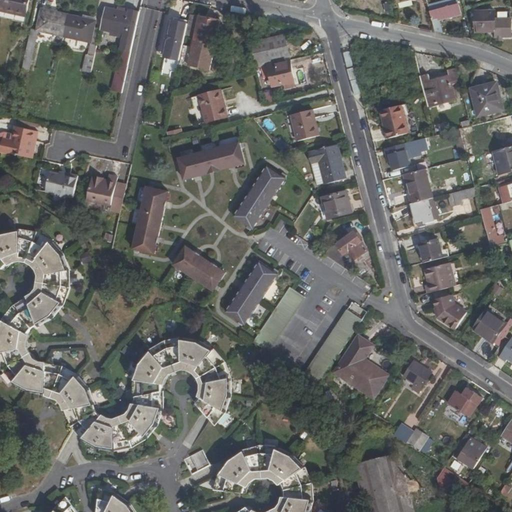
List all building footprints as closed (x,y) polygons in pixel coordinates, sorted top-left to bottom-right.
[(0,0),(0,13),(26,19),(30,0),(0,0)] [(437,30),(438,32),(445,34),(441,20),(464,15),(459,0),(453,0),(439,3),(440,9),(432,11),(437,30)] [(107,8),(103,29),(128,35),(122,65),(130,66),(141,13),(133,12),(133,13),(107,8)] [(44,10),(39,32),(92,43),(86,72),(82,71),(80,79),(92,82),(103,29),(96,28),(97,22),(44,10)] [(487,11),(486,32),(497,32),(498,12),(487,11)] [(224,18),(195,12),(190,33),(200,35),(198,45),(188,43),(184,61),(213,68),(224,18)] [(181,64),(189,27),(175,24),(167,61),(181,64)] [(32,30),(24,71),(31,73),(39,32),(32,30)] [(298,81),(286,33),(252,42),(258,68),(271,64),(276,87),(298,81)] [(212,78),(192,73),(190,81),(210,86),(212,78)] [(452,76),(425,83),(425,85),(427,92),(431,106),(458,100),(452,76)] [(376,85),(379,96),(395,92),(392,81),(376,85)] [(473,91),(479,117),(504,111),(497,84),(473,91)] [(413,88),(414,95),(427,92),(425,85),(413,88)] [(222,90),(202,95),(209,123),(230,117),(228,108),(226,108),(222,90)] [(264,93),(266,103),(274,101),(271,91),(264,93)] [(407,105),(383,112),(386,121),(387,120),(392,138),(411,133),(405,111),(409,110),(407,105)] [(313,110),(294,116),(300,142),(322,137),(319,125),(317,126),(313,110)] [(414,132),(409,110),(405,111),(411,133),(414,132)] [(10,143),(7,155),(13,156),(37,161),(39,148),(37,147),(38,143),(35,142),(37,133),(20,130),(17,144),(10,143)] [(245,138),(184,154),(186,160),(190,175),(199,173),(214,169),(235,163),(251,159),(247,146),(245,138)] [(406,144),(391,148),(397,170),(412,166),(406,144)] [(351,180),(341,145),(314,153),(318,165),(324,187),(351,180)] [(511,147),(497,152),(503,174),(511,172),(511,147)] [(318,165),(314,153),(310,154),(313,166),(318,165)] [(414,160),(416,168),(422,167),(420,159),(414,160)] [(239,216),(257,228),(291,179),(288,177),(273,166),(239,216)] [(48,191),(52,169),(42,167),(38,189),(48,191)] [(430,169),(409,174),(414,193),(413,193),(415,204),(431,200),(438,198),(430,169)] [(55,176),(51,194),(59,196),(70,198),(78,200),(82,178),(74,177),(73,179),(63,177),(55,176)] [(98,180),(96,180),(92,202),(117,207),(122,178),(113,177),(112,183),(107,182),(98,180)] [(152,184),(139,245),(161,250),(163,241),(166,226),(170,205),(174,188),(164,186),(152,184)] [(511,185),(501,189),(505,203),(511,201),(511,185)] [(477,187),(450,192),(454,213),(472,210),(469,198),(479,196),(477,187)] [(349,191),(325,198),(331,219),(355,212),(354,210),(353,211),(351,203),(352,202),(349,191)] [(70,198),(59,196),(58,203),(68,205),(70,198)] [(431,200),(415,204),(420,221),(427,220),(428,223),(436,221),(431,200)] [(491,207),(483,209),(488,230),(497,228),(491,207)] [(358,231),(334,248),(346,267),(371,250),(358,231)] [(0,242),(0,268),(6,272),(11,267),(18,262),(23,261),(31,262),(37,266),(43,272),(45,279),(42,279),(39,291),(43,293),(43,294),(42,295),(38,299),(18,312),(7,324),(2,339),(3,353),(8,371),(21,385),(33,393),(50,396),(50,399),(62,404),(63,402),(64,402),(65,403),(68,407),(77,430),(88,441),(103,450),(119,452),(135,449),(149,441),(160,427),(165,411),(165,387),(167,382),(172,375),(175,377),(186,373),(186,370),(191,370),(198,373),(204,378),(207,383),(208,386),(208,389),(206,399),(201,407),(218,428),(228,414),(234,398),(233,381),(228,366),(216,354),(202,346),(187,343),(168,346),(155,354),(145,365),(139,381),(138,408),(137,414),(137,415),(132,420),(130,419),(119,423),(119,425),(118,426),(109,424),(107,423),(99,415),(91,394),(80,381),(66,372),(42,368),(36,365),(38,361),(32,351),(28,351),(28,344),(28,341),(31,337),(34,333),(57,319),(66,306),(72,291),(72,274),(66,258),(55,245),(40,238),(25,235),(8,238),(0,242)] [(423,244),(428,263),(452,256),(450,248),(444,250),(441,239),(423,244)] [(493,246),(487,247),(495,276),(500,274),(493,246)] [(188,247),(176,266),(216,291),(218,288),(228,272),(220,267),(198,253),(188,247)] [(247,286),(230,312),(241,319),(249,324),(282,274),(262,261),(247,286)] [(428,286),(430,293),(458,286),(453,264),(430,270),(433,285),(430,286),(428,286)] [(491,289),(499,295),(505,288),(497,282),(491,289)] [(292,287),(257,343),(271,352),(307,297),(292,287)] [(455,295),(437,300),(439,309),(442,309),(444,315),(442,318),(459,328),(469,312),(457,304),(455,295)] [(307,377),(322,386),(371,313),(355,302),(307,377)] [(488,309),(476,328),(489,336),(497,341),(509,323),(488,309)] [(363,337),(339,373),(376,398),(391,375),(367,359),(376,346),(363,337)] [(511,341),(502,357),(509,362),(510,360),(511,360),(511,341)] [(434,372),(416,361),(406,376),(417,383),(415,388),(422,392),(434,372)] [(459,391),(448,407),(469,421),(477,409),(478,409),(485,398),(470,388),(465,395),(459,391)] [(383,417),(380,422),(387,426),(390,421),(383,417)] [(405,426),(398,437),(408,443),(409,441),(415,432),(405,426)] [(415,432),(409,441),(422,450),(430,437),(418,429),(415,432)] [(490,447),(469,434),(455,455),(477,469),(490,447)] [(430,437),(422,450),(427,453),(435,440),(430,437)] [(194,457),(201,471),(213,466),(207,451),(194,457)] [(224,481),(221,494),(248,498),(249,492),(250,489),(254,484),(259,480),(261,483),(273,483),(275,479),(282,483),(284,486),(288,493),(289,497),(289,502),(287,509),(284,511),(282,511),(280,511),(250,511),(249,511),(313,511),(316,506),(315,487),(309,474),(295,461),(283,454),(264,452),(249,456),(234,465),(224,481)] [(416,511),(403,456),(359,467),(370,511),(416,511)] [(472,485),(447,470),(440,480),(443,493),(472,485)] [(507,496),(511,489),(511,486),(507,484),(501,492),(507,496)] [(75,511),(66,498),(51,506),(48,511),(128,511),(124,506),(111,496),(94,493),(93,511),(75,511)]
